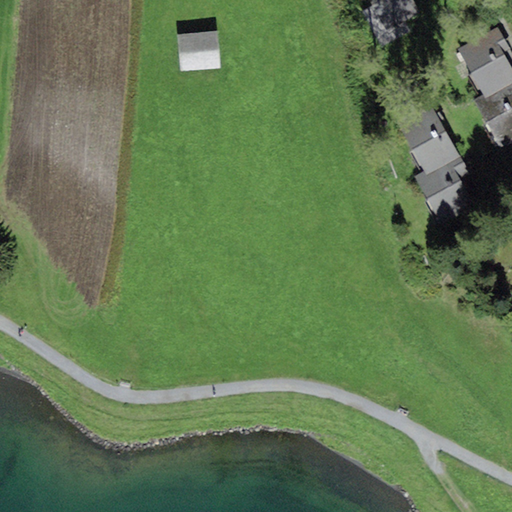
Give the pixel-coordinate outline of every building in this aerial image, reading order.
[(371,0),(373,5),(369,6),(376,48),(412,34),(406,23),(421,16),(412,0),(371,0)] [(511,52),(498,27),(458,49),(484,95),(485,99),(511,84),(511,68),(510,64),(511,63),(511,52)] [(222,35),(183,38),(186,68),(225,65),(222,35)] [(511,84),(485,99),(484,95),(475,100),(502,149),(511,143),(511,84)] [(459,156),(432,108),(399,127),(424,172),(425,175),(459,156)] [(481,195),(459,156),(425,175),(424,172),(414,177),(438,219),(481,195)]
